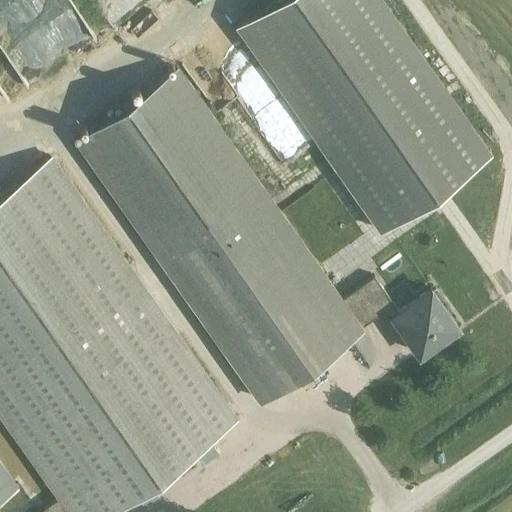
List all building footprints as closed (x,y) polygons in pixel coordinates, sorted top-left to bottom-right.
[(55,2),(54,0),(11,0),(26,21),(55,2)] [(237,27),(240,24),(382,226),(379,228),(380,230),(393,221),(392,220),(478,160),(491,151),(490,150),(487,152),(379,0),(272,0),(249,17),(249,16),(236,25),(237,27)] [(78,19),(42,48),(57,66),(70,55),(61,43),(84,26),(78,19)] [(77,138),(228,353),(261,399),(361,328),(360,327),(340,299),(177,67),(77,138)] [(171,463),(184,454),(235,417),(190,353),(50,156),(0,191),(0,411),(60,496),(71,511),(101,511),(151,477),(164,468),(171,463)] [(293,175),(275,188),(282,198),(300,185),(293,175)] [(403,330),(419,353),(457,326),(441,303),(444,301),(436,289),(433,292),(430,288),(399,310),(374,275),(340,299),(360,327),(384,310),(400,332),(403,330)] [(234,435),(209,444),(212,451),(236,443),(234,435)] [(0,497),(14,487),(13,486),(0,467),(0,497)] [(71,511),(60,496),(36,511),(71,511)]
